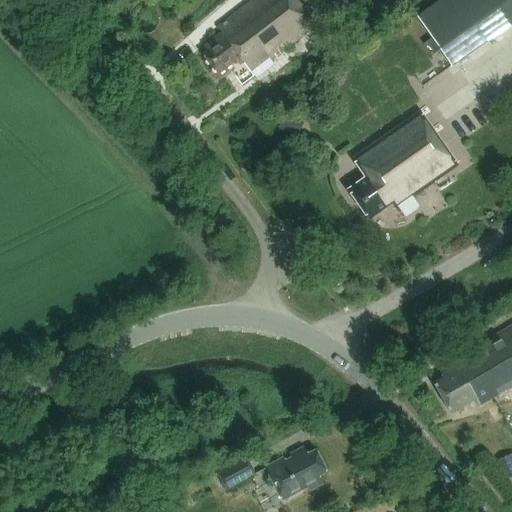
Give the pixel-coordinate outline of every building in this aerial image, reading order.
[(203,56),(218,75),(236,61),(240,65),(243,63),(251,72),(268,58),(271,62),(317,27),(296,0),(254,0),(217,29),(221,34),(204,47),(208,52),(203,56)] [(433,57),(442,51),(452,65),(511,22),(511,0),(438,0),(417,16),(433,39),(424,45),(433,57)] [(358,61),(367,54),(363,47),(354,54),(358,61)] [(412,198),(458,166),(420,112),(353,159),(366,179),(348,191),(369,220),(392,204),(396,210),(399,208),(406,217),(419,208),(412,198)] [(303,123),(283,115),(277,130),(297,138),(303,123)] [(493,398),(495,400),(511,390),(511,326),(438,369),(444,379),(434,385),(451,414),(474,400),(478,407),(493,398)] [(284,457),(264,468),(283,502),(306,489),(309,494),(325,485),(321,478),(328,474),(316,450),(307,455),(303,447),(289,454),(291,458),(286,461),(284,457)] [(225,492),(256,475),(248,459),(217,477),(225,492)] [(511,476),(511,461),(499,467),(504,480),(511,476)]
